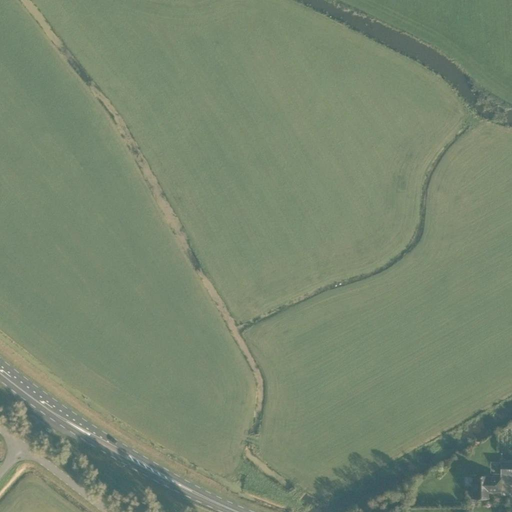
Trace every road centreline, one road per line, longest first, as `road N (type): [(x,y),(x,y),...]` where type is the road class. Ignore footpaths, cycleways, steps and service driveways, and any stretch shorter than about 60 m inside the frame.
road 1 (primary): [(176,483),(0,360)]
road 2 (primary): [(0,377),(66,427),(176,483)]
